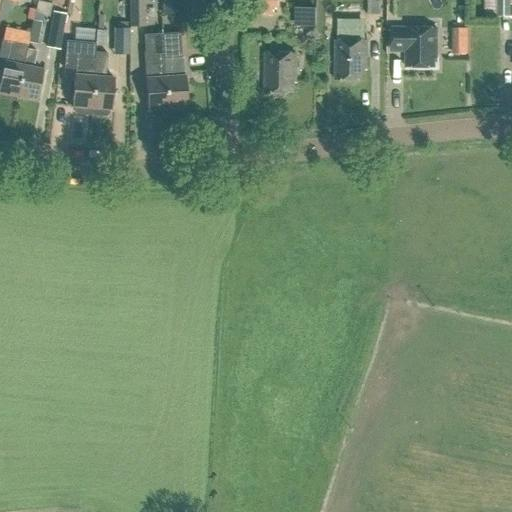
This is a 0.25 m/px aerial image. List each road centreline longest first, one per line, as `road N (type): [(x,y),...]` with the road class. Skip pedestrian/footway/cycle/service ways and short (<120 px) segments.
road 1 (residential): [(511,129),(232,163)]
road 2 (residential): [(232,163),(96,170),(0,155)]
road 3 (residential): [(232,163),(221,0)]
